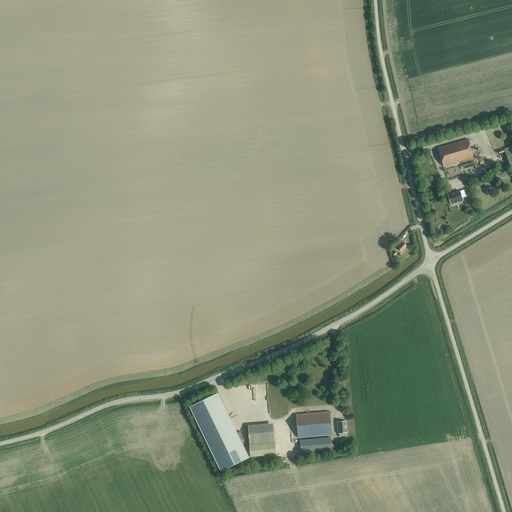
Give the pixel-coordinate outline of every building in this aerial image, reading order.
[(438,148),(443,166),(473,157),(468,139),(438,148)] [(462,198),(466,197),(464,190),(460,191),(448,195),(451,204),(463,200),(462,198)] [(396,246),(401,252),(406,246),(401,241),(396,246)] [(255,399),(253,386),(242,387),(244,400),(255,399)] [(191,408),(221,470),(248,457),(218,394),(191,408)] [(296,415),(298,437),(332,434),(330,412),(296,415)] [(337,422),(338,433),(347,432),(346,421),(337,422)] [(247,427),(250,457),(275,455),(273,425),(247,427)] [(300,440),(301,452),(331,450),(330,438),(300,440)]
